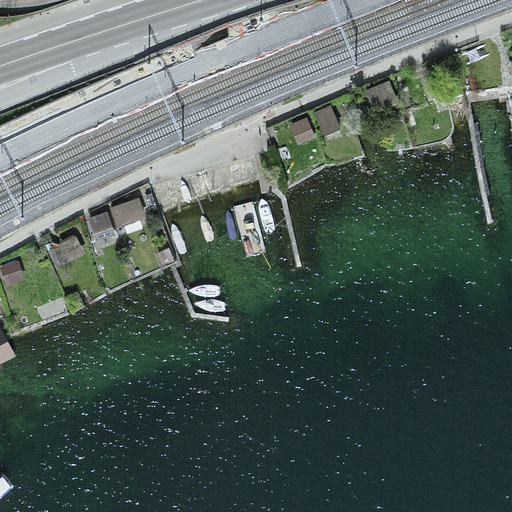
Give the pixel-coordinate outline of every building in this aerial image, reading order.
[(388,84),(368,93),(374,108),(395,100),(388,84)] [(317,115),(325,133),(339,127),(330,109),(317,115)] [(111,208),(116,222),(141,213),(136,200),(111,208)] [(106,213),(90,219),(98,239),(114,233),(106,213)] [(75,237),(61,244),(68,258),(82,251),(75,237)] [(18,264),(3,268),(7,282),(22,277),(18,264)] [(0,357),(14,351),(0,325),(0,357)]
